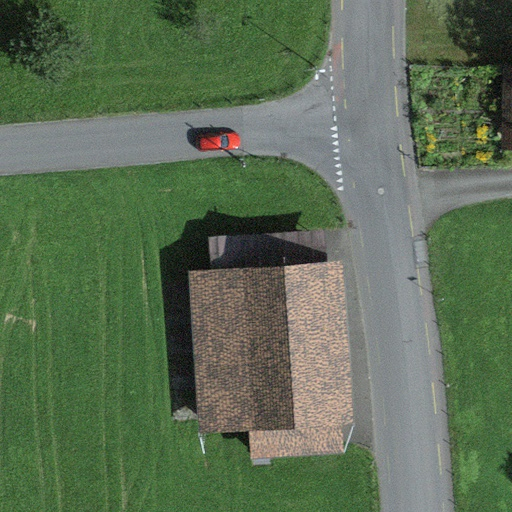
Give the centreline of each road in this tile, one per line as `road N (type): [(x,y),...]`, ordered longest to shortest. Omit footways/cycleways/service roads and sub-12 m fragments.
road 1 (tertiary): [(376,124),(418,511)]
road 2 (tertiary): [(376,124),(0,154)]
road 3 (track): [(511,185),(384,200)]
road 4 (tertiary): [(371,0),(376,124)]
